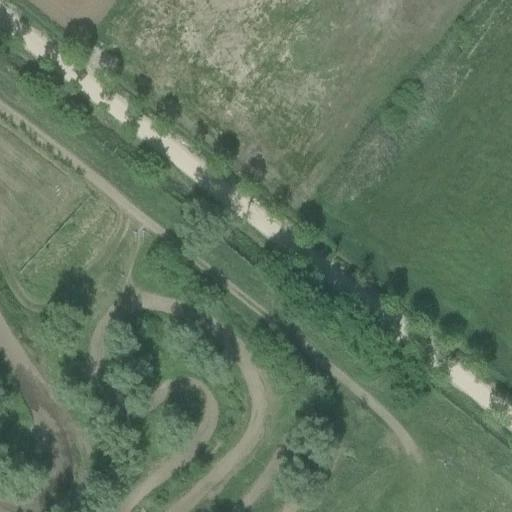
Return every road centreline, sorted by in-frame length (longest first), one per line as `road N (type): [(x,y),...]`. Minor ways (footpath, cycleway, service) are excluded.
road 1 (track): [(511,418),(0,21)]
road 2 (track): [(0,104),(245,297),(373,404),(405,441)]
